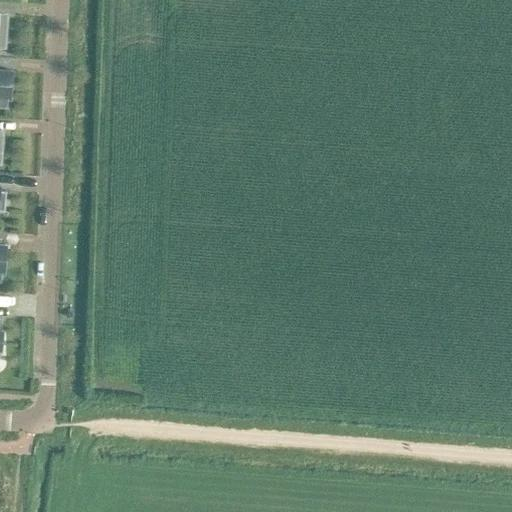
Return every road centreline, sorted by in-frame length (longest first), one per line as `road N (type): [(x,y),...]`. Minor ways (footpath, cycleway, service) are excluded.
road 1 (track): [(511,458),(74,424)]
road 2 (residential): [(59,0),(44,424)]
